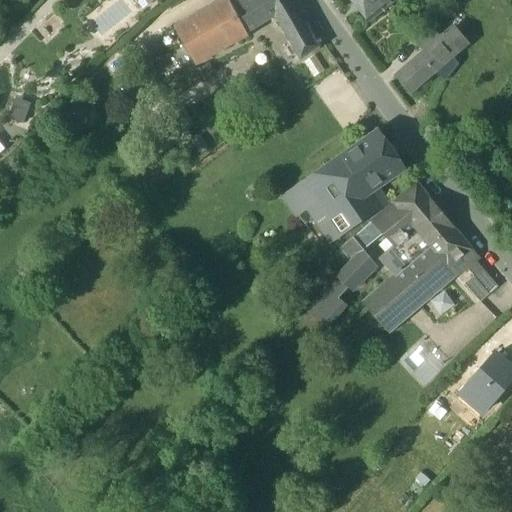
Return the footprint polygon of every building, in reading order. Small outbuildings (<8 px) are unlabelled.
[(151,0),(134,0),(138,5),(139,4),(143,10),(153,2),(151,0)] [(290,0),(228,0),(229,0),(177,29),(199,68),(212,57),(248,37),(247,35),(276,16),(293,5),(290,0)] [(350,0),(371,24),(396,3),(393,0),(350,0)] [(276,16),(301,59),(318,47),(293,5),(276,16)] [(454,28),(450,32),(464,47),(468,44),(454,28)] [(416,89),(417,90),(435,74),(446,82),(449,77),(451,74),(454,71),(456,68),(459,65),(453,58),(465,48),(464,47),(450,32),(450,31),(442,37),(431,30),(419,47),(424,53),(402,72),(402,73),(416,89)] [(416,89),(402,73),(397,78),(410,93),(416,89)] [(15,100),(8,119),(23,124),(30,105),(15,100)] [(346,154),(373,194),(405,170),(378,131),(346,154)] [(304,183),(341,237),(382,206),(373,194),(346,154),(304,183)] [(341,237),(304,183),(281,199),(295,220),(306,212),(329,245),(341,237)] [(382,231),(396,248),(417,229),(456,276),(477,259),(416,186),(385,211),(373,222),(382,231)] [(373,222),(353,239),(361,249),(382,231),(373,222)] [(419,309),(456,276),(417,229),(396,248),(389,254),(404,271),(393,280),(419,309)] [(376,267),(361,249),(353,239),(342,249),(352,261),(336,278),(352,292),(376,267)] [(465,285),(480,303),(498,288),(477,263),(468,271),(474,277),(465,285)] [(362,304),(389,335),(419,309),(393,280),(362,304)] [(326,290),(315,302),(334,316),(343,305),(326,290)] [(335,317),(334,316),(315,302),(308,310),(327,327),(335,317)] [(461,395),(482,414),(511,380),(511,369),(507,364),(496,355),(461,395)] [(482,414),(461,395),(449,409),(471,428),(482,414)]
